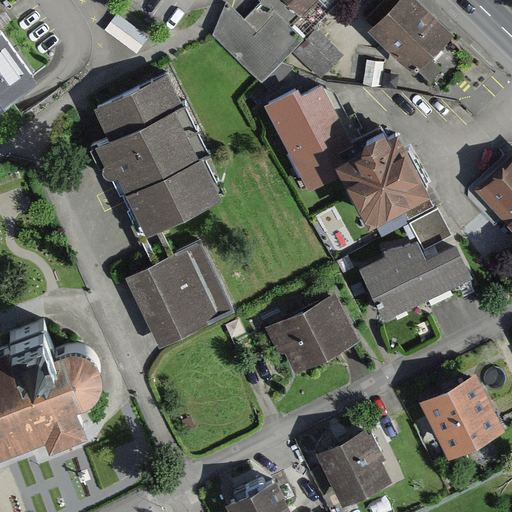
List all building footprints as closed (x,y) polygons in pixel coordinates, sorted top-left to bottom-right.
[(267,0),(249,20),(230,2),(219,32),(264,75),(333,0),(267,0)] [(416,0),(399,0),(373,27),(417,71),(453,35),(416,0)] [(0,107),(38,79),(0,26),(0,107)] [(346,53),(322,32),(298,58),(322,79),(346,53)] [(171,70),(97,107),(113,139),(100,145),(142,229),(219,191),(201,155),(211,150),(171,70)] [(309,182),(343,165),(339,157),(354,149),(321,87),(301,97),(297,89),(269,103),(309,182)] [(339,157),(343,165),(368,213),(423,184),(394,129),(354,149),(339,157)] [(511,165),(486,191),(511,217),(511,165)] [(416,241),(362,268),(387,318),(472,275),(457,244),(425,260),(416,241)] [(191,253),(134,279),(164,343),(221,317),(191,253)] [(340,294),(279,324),(301,369),(362,339),(340,294)] [(89,431),(77,400),(85,397),(89,394),(95,387),(98,379),(98,373),(97,364),(93,356),(88,351),(83,348),(73,346),(65,346),(57,349),(46,320),(11,333),(16,345),(0,351),(0,454),(44,438),(47,447),(89,431)] [(480,374),(426,399),(452,454),(506,429),(480,374)] [(371,429),(321,451),(345,503),(394,481),(371,429)] [(293,511),(278,479),(230,501),(234,511),(293,511)]
